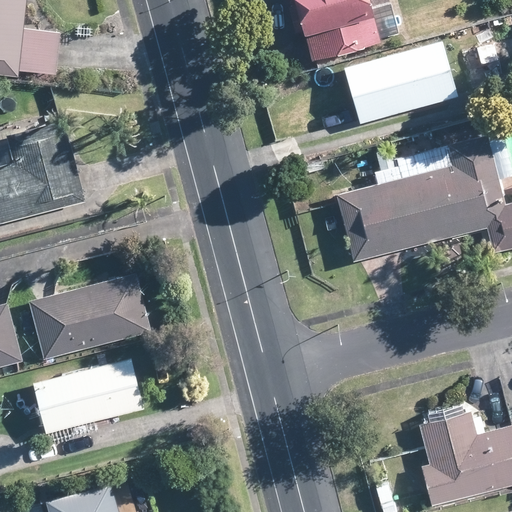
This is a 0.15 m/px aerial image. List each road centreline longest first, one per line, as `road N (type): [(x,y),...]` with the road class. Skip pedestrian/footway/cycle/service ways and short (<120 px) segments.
road 1 (residential): [(267,376),(169,0)]
road 2 (residential): [(511,313),(267,376)]
road 3 (residential): [(302,511),(267,376)]
